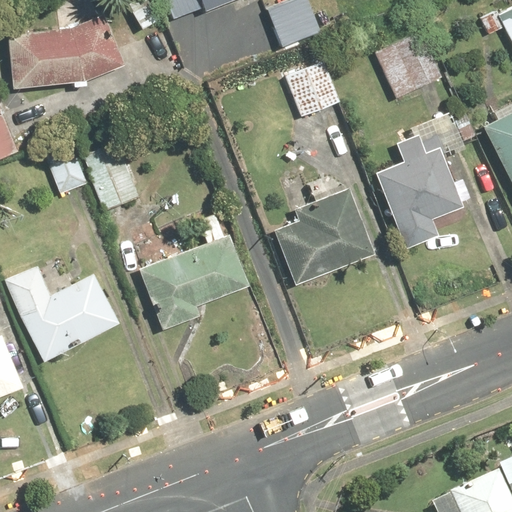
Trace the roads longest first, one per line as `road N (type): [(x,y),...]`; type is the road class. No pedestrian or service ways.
road 1 (residential): [(232,462),(511,343)]
road 2 (residential): [(93,511),(232,462)]
